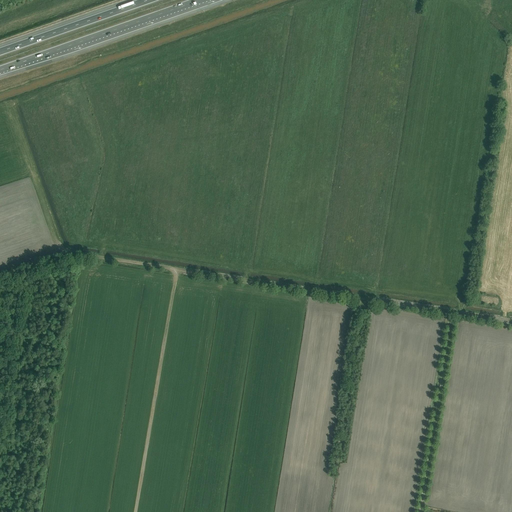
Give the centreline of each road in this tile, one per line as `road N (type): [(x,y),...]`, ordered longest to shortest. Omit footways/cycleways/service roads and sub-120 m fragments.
road 1 (track): [(511,320),(80,253)]
road 2 (track): [(176,268),(135,511)]
road 3 (motorway): [(0,69),(199,0)]
road 4 (track): [(420,511),(454,311)]
road 5 (motorway): [(141,0),(0,49)]
